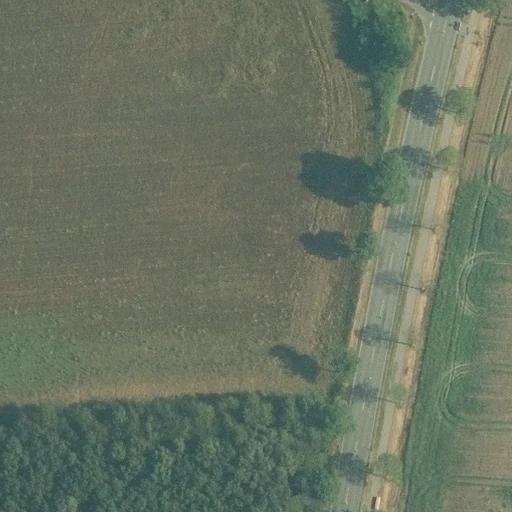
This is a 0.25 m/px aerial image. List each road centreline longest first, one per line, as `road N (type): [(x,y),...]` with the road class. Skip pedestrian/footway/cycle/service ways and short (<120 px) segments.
road 1 (secondary): [(453,14),(347,511)]
road 2 (track): [(369,412),(0,430)]
